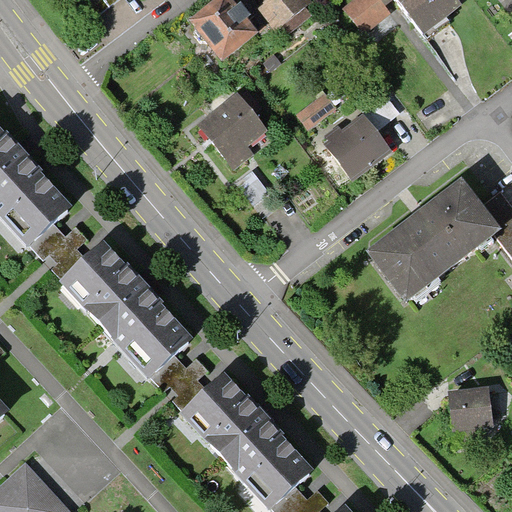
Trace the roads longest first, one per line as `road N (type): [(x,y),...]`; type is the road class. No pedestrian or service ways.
road 1 (residential): [(511,152),(481,114),(235,303)]
road 2 (primary): [(433,511),(235,303)]
road 3 (primary): [(235,303),(59,93)]
road 4 (residential): [(59,93),(179,0)]
